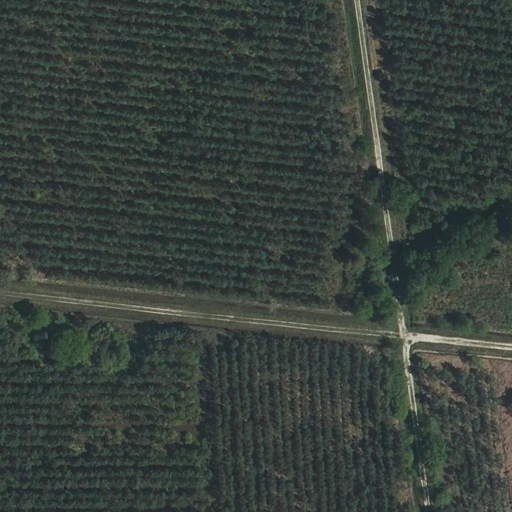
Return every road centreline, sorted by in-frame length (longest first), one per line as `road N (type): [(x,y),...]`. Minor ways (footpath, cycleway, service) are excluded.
road 1 (track): [(429,511),(361,0)]
road 2 (track): [(0,292),(511,347)]
